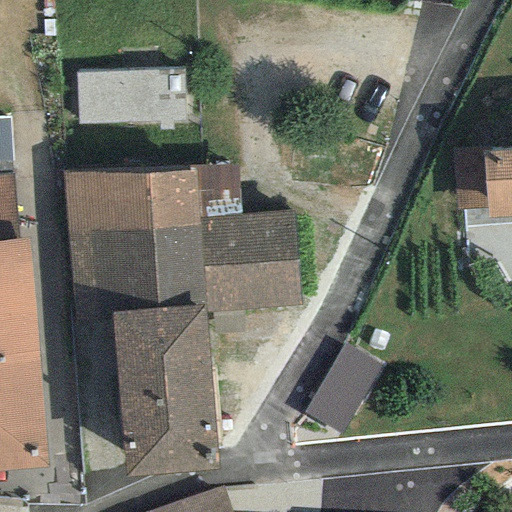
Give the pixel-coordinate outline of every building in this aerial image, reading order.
[(182,71),(74,74),(76,125),(184,121),(182,71)] [(511,124),(511,125),(511,140),(511,150),(481,152),(480,147),(451,149),(455,211),(486,209),(487,219),(511,217),(511,124)] [(298,308),(291,211),(240,215),(237,163),(188,166),(188,168),(62,177),(73,324),(112,321),(123,477),(217,470),(206,315),(298,308)] [(0,172),(0,239),(17,238),(12,172),(0,172)] [(0,471),(46,468),(27,238),(17,238),(0,239),(0,471)] [(343,431),(376,360),(339,343),(307,414),(343,431)] [(230,511),(221,487),(151,511),(230,511)]
